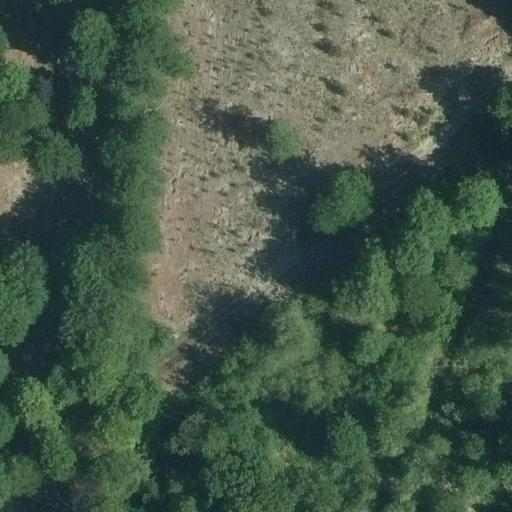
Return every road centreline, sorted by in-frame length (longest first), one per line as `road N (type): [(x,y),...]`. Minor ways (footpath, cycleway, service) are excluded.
road 1 (track): [(104,386),(358,216),(511,74)]
road 2 (track): [(135,0),(104,386)]
road 3 (track): [(104,386),(95,511)]
